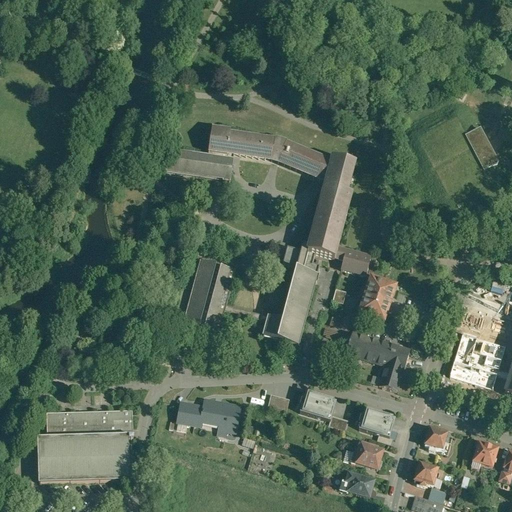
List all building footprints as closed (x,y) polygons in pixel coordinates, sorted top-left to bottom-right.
[(331,164),(286,145),(286,144),(275,141),(275,142),(230,136),(230,133),(212,130),(208,154),(227,157),(228,150),(235,151),(272,157),(280,159),(327,179),(325,185),(326,186),(307,254),(315,256),(334,261),(351,197),(347,196),(355,167),(332,160),(331,164)] [(498,166),(480,132),(465,139),(484,173),(498,166)] [(235,151),(228,150),(227,157),(208,154),(208,159),(233,163),(235,151)] [(208,159),(169,154),(166,174),(223,182),(223,184),(230,185),(233,163),(208,159)] [(296,272),(282,323),(268,319),(263,339),(298,348),(315,285),(316,285),(318,277),(317,277),(319,267),(313,265),(315,256),(307,254),(293,250),(287,270),(296,272)] [(371,259),(346,252),(341,271),(366,278),(371,259)] [(236,272),(201,262),(182,332),(217,341),(236,272)] [(396,289),(371,281),(359,316),(384,324),(396,289)] [(346,293),(336,291),(333,303),(343,305),(346,293)] [(410,353),(352,336),(351,339),(347,338),(344,350),(348,351),(346,357),(385,369),(379,389),(397,394),(403,374),(404,374),(410,353)] [(511,368),(511,362),(480,353),(474,371),(485,374),(487,369),(510,375),(511,368)] [(336,402),(306,393),(301,414),(329,422),(330,422),(331,418),(336,402)] [(289,401),(271,397),(268,409),(286,413),(289,401)] [(202,409),(181,406),(178,423),(187,425),(187,426),(202,429),(202,425),(227,429),(227,434),(235,435),(240,409),(203,402),(202,409)] [(396,418),(364,409),(358,431),(390,439),(396,418)] [(132,413),(47,415),(47,441),(38,441),(40,485),(132,482),(130,441),(134,441),(133,438),(132,413)] [(349,422),(331,418),(330,422),(329,422),(327,430),(346,435),(349,422)] [(446,434),(434,431),(433,430),(432,430),(431,430),(430,431),(429,432),(429,433),(430,434),(425,446),(430,448),(429,451),(434,453),(435,449),(441,451),(444,443),(444,442),(446,434)] [(450,444),(444,442),(444,443),(441,451),(440,453),(446,455),(450,444)] [(378,449),(365,445),(364,449),(361,448),(359,454),(356,454),(352,467),(367,471),(376,474),(380,475),(383,466),(381,465),(384,456),(376,453),(378,449)] [(489,449),(479,446),(471,471),(479,473),(480,467),(492,471),(498,452),(497,451),(496,449),(491,448),(489,449)] [(511,456),(508,455),(503,471),(509,473),(508,476),(511,477),(511,476),(511,456)] [(436,471),(419,466),(419,467),(416,468),(415,472),(416,475),(413,482),(416,483),(415,486),(424,489),(425,486),(431,488),(436,471)] [(509,473),(503,471),(500,483),(509,485),(511,477),(508,476),(509,473)] [(367,482),(359,479),(359,480),(349,477),(343,494),(371,503),(373,503),(374,502),(375,501),(375,500),(376,500),(376,499),(376,498),(376,497),(376,496),(375,495),(374,494),(373,493),(375,485),(367,483),(367,482)] [(333,489),(323,486),(321,491),(331,495),(333,489)] [(443,493),(430,489),(426,501),(439,505),(443,493)] [(426,501),(414,498),(411,509),(421,511),(423,511),(424,508),(436,511),(437,511),(439,505),(426,501)]
